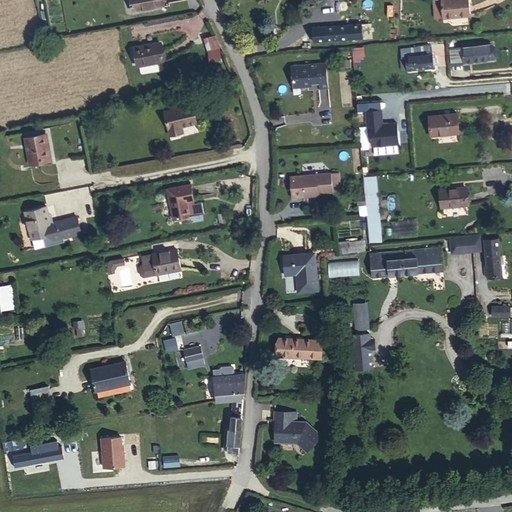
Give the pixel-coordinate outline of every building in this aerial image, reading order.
[(127,0),(130,14),(162,7),(161,0),(127,0)] [(446,20),(444,0),(443,0),(437,1),(439,20),(446,20)] [(472,0),(444,0),(446,20),(474,17),(472,0)] [(358,41),(358,28),(307,29),(306,43),(358,41)] [(208,65),(220,64),(219,34),(207,34),(208,65)] [(471,40),(458,41),(459,46),(460,62),(490,59),(489,43),(471,44),(471,40)] [(158,41),(130,47),(134,64),(162,59),(158,41)] [(412,51),(437,49),(436,42),(405,44),(406,64),(412,63),(412,51)] [(460,62),(459,46),(448,46),(449,63),(460,62)] [(354,47),(346,48),(348,70),(356,70),(354,47)] [(437,62),(437,49),(412,51),(412,63),(437,62)] [(309,86),(310,88),(319,87),(316,63),(282,68),(285,89),(309,86)] [(370,145),(400,143),(399,121),(383,122),(382,99),(357,101),(358,110),(368,109),(370,145)] [(184,104),(155,111),(160,132),(173,129),(173,126),(188,123),(184,104)] [(452,136),(450,117),(422,119),(423,139),(452,136)] [(40,149),(38,135),(18,138),(22,163),(44,160),(42,149),(40,149)] [(369,242),(382,241),(378,164),(364,165),(366,205),(360,205),(360,214),(368,214),(369,242)] [(324,178),(326,197),(333,197),(331,177),(324,178)] [(311,199),(326,197),(324,178),(282,181),(284,204),(311,201),(311,199)] [(183,204),(192,202),(189,186),(163,192),(169,224),(186,220),(183,204)] [(461,208),(459,191),(432,194),(434,211),(461,208)] [(43,223),(39,206),(17,211),(23,239),(36,236),(42,235),(44,244),(55,242),(54,237),(62,235),(63,237),(73,235),(69,218),(43,223)] [(38,245),(44,244),(42,235),(36,236),(38,245)] [(365,239),(340,239),(340,251),(365,251),(365,239)] [(479,253),(477,239),(468,240),(469,255),(479,253)] [(469,255),(468,240),(447,242),(449,257),(469,255)] [(485,272),(500,270),(497,243),(482,245),(485,272)] [(199,272),(196,252),(164,257),(166,265),(163,266),(161,269),(162,275),(165,277),(199,272)] [(438,252),(364,260),(366,276),(351,278),(352,287),(414,280),(440,277),(438,252)] [(359,260),(328,261),(329,277),(359,276),(359,260)] [(312,298),(309,273),(303,274),(302,262),(276,265),(278,284),(290,282),(292,300),(312,298)] [(500,270),(485,272),(486,283),(501,282),(500,270)] [(0,308),(14,309),(13,284),(0,283),(0,308)] [(505,313),(488,311),(488,320),(505,321),(505,313)] [(367,313),(353,314),(355,339),(369,338),(367,313)] [(170,322),(172,335),(185,333),(183,320),(170,322)] [(166,351),(179,349),(177,337),(164,339),(166,351)] [(323,362),(324,343),(282,342),(281,360),(323,362)] [(205,343),(188,345),(190,357),(207,355),(205,343)] [(369,343),(350,344),(353,379),(372,377),(370,359),(372,359),(371,348),(369,348),(369,343)] [(114,368),(79,373),(83,396),(118,390),(114,368)] [(215,370),(213,397),(225,399),(239,400),(243,374),(215,370)] [(35,391),(17,394),(20,412),(38,409),(35,391)] [(223,415),(237,417),(239,400),(225,399),(223,415)] [(219,444),(232,446),(237,417),(223,415),(219,444)] [(305,462),(320,446),(305,433),(296,432),(297,423),(275,422),(274,432),(276,433),(275,454),(283,455),(285,452),(295,452),(305,462)] [(102,466),(125,465),(125,434),(101,435),(102,466)] [(163,455),(164,466),(180,466),(179,454),(163,455)]
